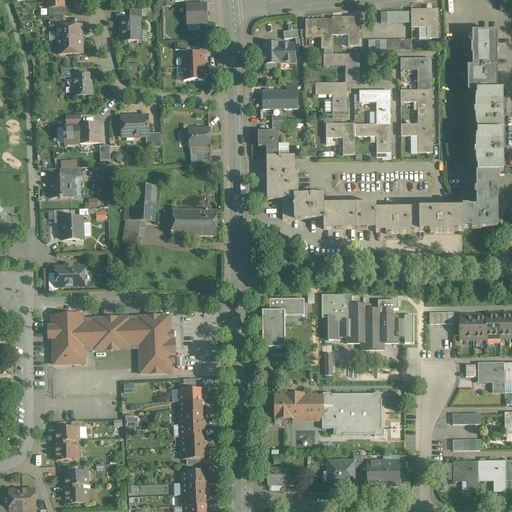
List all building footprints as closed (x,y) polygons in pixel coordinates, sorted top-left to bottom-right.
[(63,0),(48,0),(48,8),(63,8),(63,0)] [(187,6),(187,19),(187,24),(199,24),(199,25),(207,24),(206,5),(187,6)] [(49,18),(65,17),(66,17),(66,7),(63,7),(63,8),(48,9),(49,18)] [(142,10),(139,10),(130,10),(130,20),(139,20),(142,20),(142,10)] [(438,11),(425,11),(411,11),(411,13),(412,25),(412,29),(427,29),(427,40),(439,40),(438,11)] [(381,25),(412,25),(411,13),(381,13),(381,25)] [(63,27),(63,23),(63,22),(63,17),(49,18),(49,28),(57,28),(57,27),(63,27)] [(348,48),(360,48),(359,19),(332,19),(332,21),(332,37),(348,37),(348,48)] [(140,41),(139,26),(139,20),(121,21),(121,42),(122,42),(124,44),(128,44),(131,42),(140,41)] [(306,39),(321,39),(322,50),(332,50),(332,37),(332,21),(305,21),(306,39)] [(57,27),(57,42),(81,40),(81,27),(57,27)] [(283,33),(284,40),(295,40),(298,39),(297,32),(296,32),(289,32),(283,33)] [(473,56),(473,62),(496,62),(496,33),(485,33),(473,33),(473,46),(472,46),(472,56),(473,56)] [(82,54),(81,40),(57,42),(58,55),(77,55),(82,54)] [(368,52),(412,52),(412,41),(368,41),(368,52)] [(293,46),(291,46),(280,46),(279,45),(263,45),(263,56),(262,56),(262,65),(280,65),(280,64),(296,64),(293,46)] [(177,56),(177,62),(177,69),(183,68),(184,69),(203,68),(203,54),(182,55),(182,56),(177,56)] [(359,56),(323,56),(323,68),(345,68),(345,85),(347,85),(360,85),(359,56)] [(432,92),(432,60),(401,60),(401,72),(418,72),(418,92),(432,92)] [(497,92),(496,62),(473,62),(473,68),(468,68),(468,92),(477,92),(497,92)] [(60,80),(65,80),(73,79),(73,76),(76,76),(75,68),(60,69),(60,80)] [(203,68),(193,68),(183,69),(183,82),(204,81),(203,68)] [(92,85),(91,84),(89,82),(89,76),(73,76),(74,86),(72,88),(72,90),(72,94),(74,96),(74,97),(92,96),(92,85)] [(332,96),(332,113),(347,113),(347,85),(345,85),(315,85),(315,97),(332,96)] [(359,104),(376,104),(376,126),(391,126),(391,92),(359,92),(359,104)] [(432,126),(432,92),(418,92),(401,92),(402,104),(418,104),(418,126),(432,126)] [(477,92),(477,97),(475,97),(476,127),(477,127),(477,132),(503,132),(503,92),(497,92),(477,92)] [(297,93),(296,93),(263,93),(263,111),(297,110),(297,93)] [(81,126),(80,120),(80,117),(66,117),(67,127),(79,127),(81,126)] [(149,137),(148,123),(148,117),(121,118),(122,138),(149,137)] [(272,130),(273,130),(285,130),(285,122),(272,122),(272,130)] [(326,140),(343,140),(343,157),(354,157),(354,138),(354,126),(354,125),(326,125),(326,140)] [(99,145),(99,132),(98,126),(79,127),(80,145),(99,145)] [(391,155),(391,126),(376,126),(354,126),(354,138),(376,138),(376,155),(391,155)] [(432,154),(432,126),(418,126),(401,126),(401,138),(418,138),(418,154),(432,154)] [(192,154),(200,154),(201,154),(210,153),(209,130),(199,131),(197,129),(192,129),(191,131),(189,131),(190,155),(192,155),(192,154)] [(477,139),(476,139),(476,168),(478,168),(478,174),(497,174),(503,174),(503,132),(477,132),(477,139)] [(266,148),(266,158),(279,157),(278,133),(267,133),(266,133),(258,133),(258,141),(258,142),(258,148),(266,148)] [(146,149),(157,148),(161,148),(161,134),(149,135),(149,137),(146,137),(146,149)] [(110,161),(109,146),(100,146),(100,162),(110,161)] [(119,163),(123,158),(118,153),(113,158),(119,163)] [(192,164),(196,164),(210,164),(210,154),(192,154),(192,164)] [(293,196),(297,195),(297,172),(295,172),(295,168),(295,157),(279,157),(266,158),(266,168),(267,200),(282,200),(293,200),(293,196)] [(60,178),(67,177),(70,177),(70,178),(82,177),(82,169),(60,170),(60,178)] [(82,169),(82,172),(83,177),(82,178),(82,182),(95,181),(95,169),(82,169)] [(497,229),(497,174),(478,174),(476,174),(476,190),(475,190),(475,196),(477,196),(477,208),(468,208),(468,207),(463,207),(463,209),(463,229),(472,229),(472,230),(481,230),(481,229),(497,229)] [(50,178),(50,179),(51,199),(60,199),(60,200),(61,200),(62,200),(62,199),(71,199),(70,177),(50,178)] [(154,223),(156,192),(156,188),(135,186),(133,221),(154,223)] [(323,205),(323,195),(297,195),(293,196),(293,200),(293,220),(323,220),(323,205)] [(282,220),(293,220),(293,200),(282,200),(282,220)] [(355,205),(355,229),(376,229),(375,210),(375,204),(355,205)] [(355,205),(323,205),(323,220),(323,230),(355,229),(355,205)] [(134,206),(129,206),(125,206),(124,220),(126,220),(126,221),(132,221),(133,221),(134,206)] [(385,233),(385,234),(410,234),(410,232),(419,232),(419,209),(375,210),(376,229),(376,233),(385,233)] [(463,229),(463,209),(419,209),(419,232),(429,232),(429,234),(453,234),(453,232),(463,232),(463,229)] [(63,212),(58,212),(54,212),(54,224),(62,224),(62,219),(63,219),(63,212)] [(216,213),(193,212),(172,212),(172,228),(170,228),(170,229),(170,232),(172,232),(172,237),(212,237),(216,237),(216,213)] [(82,219),(77,219),(62,220),(63,241),(82,240),(82,219)] [(123,243),(124,243),(129,244),(132,229),(133,229),(134,222),(127,221),(126,221),(123,243)] [(141,246),(142,239),(144,222),(135,222),(133,229),(132,229),(129,244),(141,246)] [(82,273),(82,270),(82,269),(73,269),(72,268),(65,268),(65,269),(64,269),(56,270),(56,288),(82,287),(82,282),(85,280),(84,276),(82,273)] [(48,275),(49,292),(57,292),(57,288),(56,288),(56,274),(48,275)] [(304,317),(304,301),(269,301),(270,312),(285,312),(285,317),(304,317)] [(346,306),(346,313),(346,322),(340,322),(340,318),(327,318),(328,342),(340,342),(340,339),(346,339),(346,345),(361,345),(361,352),(384,352),(384,345),(398,345),(398,338),(406,338),(405,321),(398,321),(398,317),(392,317),(392,309),(380,310),(380,311),(371,311),(371,312),(366,312),(366,306),(357,306),(346,306)] [(262,350),(285,350),(285,317),(285,312),(270,312),(262,312),(262,350)] [(176,315),(87,319),(87,313),(53,314),(54,326),(49,326),(50,342),(55,341),(56,367),(88,366),(87,352),(140,350),(140,369),(141,375),(178,373),(176,315)] [(429,325),(455,325),(455,313),(429,313),(429,325)] [(499,315),(486,315),(486,317),(486,339),(500,339),(499,315)] [(511,315),(499,315),(500,339),(511,338),(511,315)] [(459,317),(459,341),(473,340),(473,317),(459,317)] [(486,317),(473,317),(473,340),(486,340),(486,339),(486,317)] [(466,366),(466,378),(478,378),(478,366),(466,366)] [(478,383),(494,382),(495,393),(504,393),(504,382),(504,366),(478,366),(478,378),(478,383)] [(180,391),(196,391),(195,380),(184,381),(184,385),(180,385),(180,391)] [(180,391),(180,403),(204,402),(204,397),(201,397),(201,390),(196,391),(180,391)] [(305,396),(305,394),(285,394),(286,396),(275,396),(275,419),(292,419),(292,424),(322,423),(322,431),(333,431),(333,438),(343,438),(343,437),(374,436),(374,438),(384,438),(384,431),(382,431),(382,401),(383,401),(383,394),(374,394),(374,395),(332,396),(332,394),(323,394),(323,397),(318,397),(318,396),(305,396)] [(204,402),(180,403),(181,415),(201,414),(202,414),(201,408),(204,407),(204,402)] [(201,420),(201,414),(181,415),(180,415),(181,426),(204,425),(204,419),(201,420)] [(453,426),(480,425),(480,414),(453,415),(453,426)] [(126,417),(126,427),(138,427),(137,417),(126,417)] [(204,425),(181,426),(181,437),(182,437),(202,437),(202,431),(204,431),(204,425)] [(77,429),(70,429),(56,430),(56,443),(55,443),(78,442),(77,429)] [(182,437),(182,449),(206,448),(205,443),(203,443),(202,437),(182,437)] [(454,452),(481,452),(481,441),(453,441),(454,452)] [(78,461),(77,448),(72,448),(71,443),(55,444),(56,462),(78,461)] [(182,449),(183,461),(186,461),(198,460),(203,460),(203,454),(206,453),(206,448),(182,449)] [(353,470),(353,462),(328,462),(328,483),(353,483),(353,470)] [(367,487),(383,487),(383,463),(367,463),(367,470),(367,487)] [(383,487),(399,487),(399,470),(399,463),(383,463),(383,487)] [(470,491),(479,491),(479,464),(453,464),(454,481),(470,481),(470,491)] [(505,464),(479,464),(479,481),(496,480),(496,491),(505,491),(505,480),(505,464)] [(268,487),(289,487),(289,470),(273,470),(268,470),(268,487)] [(183,473),(183,485),(204,484),(207,484),(207,478),(204,478),(204,472),(199,472),(187,473),(183,473)] [(65,487),(74,487),(81,486),(87,486),(87,473),(65,474),(65,486),(65,487)] [(183,485),(183,496),(207,495),(207,490),(204,490),(204,484),(183,485)] [(81,492),(81,487),(80,487),(65,487),(65,505),(87,504),(87,491),(81,492)] [(35,511),(35,491),(9,492),(10,507),(9,511),(35,511)] [(184,508),(204,507),(204,501),(207,501),(207,495),(183,496),(184,508)]
